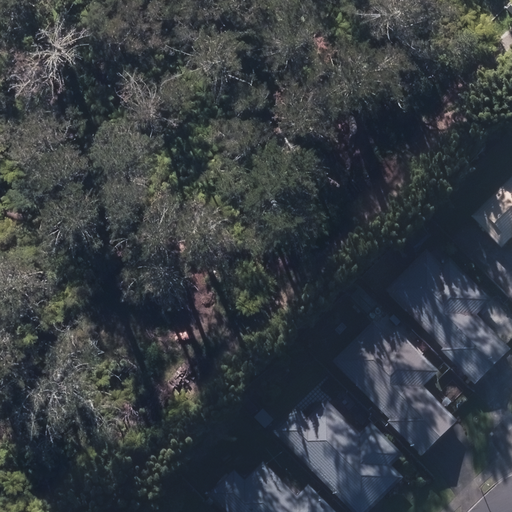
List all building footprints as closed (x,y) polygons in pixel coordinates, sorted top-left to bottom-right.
[(511,240),(511,178),(471,218),(501,250),(511,240)] [(385,294),(474,386),(487,374),(509,351),(476,318),(490,303),(449,261),(441,269),(426,253),(385,294)] [(349,301),(368,319),(377,309),(358,291),(349,301)] [(331,365),(421,457),(439,440),(457,423),(422,389),(437,374),(396,332),(389,339),(373,323),(331,365)] [(274,435),(350,511),(370,511),(372,510),(403,480),(391,469),(403,458),(371,425),(359,436),(325,402),(306,420),(298,412),(274,435)] [(208,497),(224,511),(332,511),(307,488),(301,494),(286,479),(282,484),(262,466),(245,483),(233,472),(208,497)]
